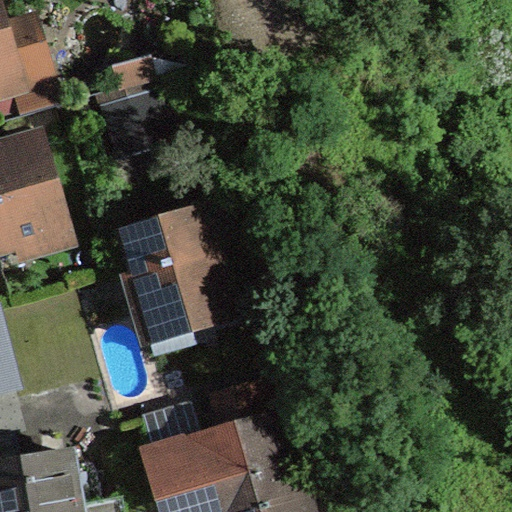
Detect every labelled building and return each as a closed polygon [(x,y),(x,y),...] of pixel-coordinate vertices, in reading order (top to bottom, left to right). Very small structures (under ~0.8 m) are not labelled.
[(156,86),(130,97),(145,132),(171,121),(156,86)] [(39,137),(0,148),(0,242),(46,229),(34,187),(52,182),(39,137)] [(204,232),(199,213),(129,233),(140,272),(130,275),(152,353),(196,340),(191,323),(233,310),(210,230),(204,232)] [(309,511),(289,445),(285,446),(277,416),(257,422),(253,412),(270,407),(262,381),(215,395),(226,431),(151,453),(164,498),(206,485),(214,511),(309,511)] [(65,450),(0,461),(0,511),(125,511),(123,496),(75,505),(65,450)]
